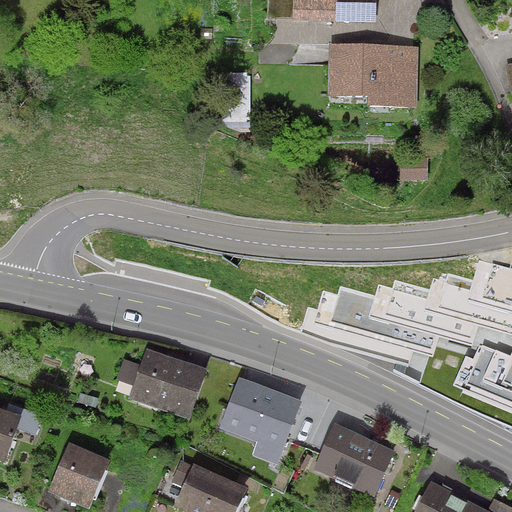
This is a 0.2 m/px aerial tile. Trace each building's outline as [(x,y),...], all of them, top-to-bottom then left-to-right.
[(294,18),(294,0),(267,0),(268,18),(294,18)] [(294,0),(294,18),(294,19),(376,22),(376,0),(294,0)] [(418,48),(331,45),(330,95),(368,96),(367,105),(416,107),(418,48)] [(428,179),(428,156),(400,157),(400,180),(428,179)] [(338,295),(323,290),(314,322),(433,357),(439,337),(472,346),(479,326),(511,335),(511,352),(511,356),(480,344),(473,358),(465,356),(453,386),(511,410),(511,268),(479,260),(473,280),(448,273),(446,282),(433,278),(430,289),(395,280),(393,289),(379,285),(376,295),(341,286),(338,295)] [(207,369),(146,348),(140,365),(133,385),(129,398),(190,419),(207,369)] [(133,385),(140,365),(123,359),(116,379),(133,385)] [(302,400),(239,376),(219,428),(256,442),(282,451),(302,400)] [(7,411),(0,408),(0,461),(5,463),(17,429),(36,436),(43,415),(10,404),(7,411)] [(395,451),(335,423),(314,470),(374,497),(395,451)] [(111,460),(69,442),(48,491),(89,509),(111,460)] [(282,451),(256,442),(251,456),(277,465),(282,451)] [(237,511),(249,488),(194,463),(193,465),(181,460),(171,482),(182,487),(173,507),(183,511),(237,511)] [(491,511),(488,510),(431,481),(414,511),(491,511)] [(511,511),(511,507),(493,498),(488,510),(491,511),(511,511)]
